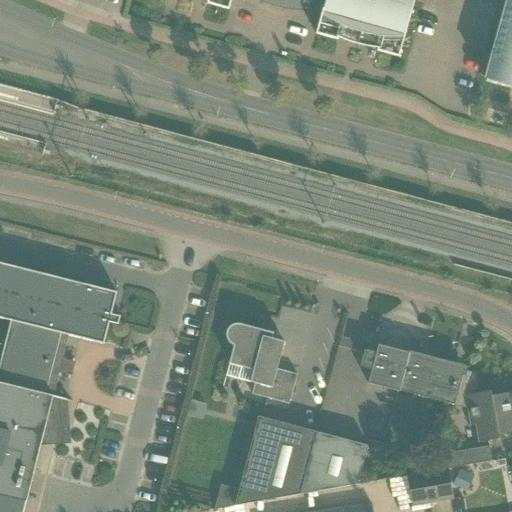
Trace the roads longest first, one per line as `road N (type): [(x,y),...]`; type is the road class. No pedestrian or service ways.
road 1 (unclassified): [(511,323),(449,296),(0,183)]
road 2 (residential): [(511,180),(65,55)]
